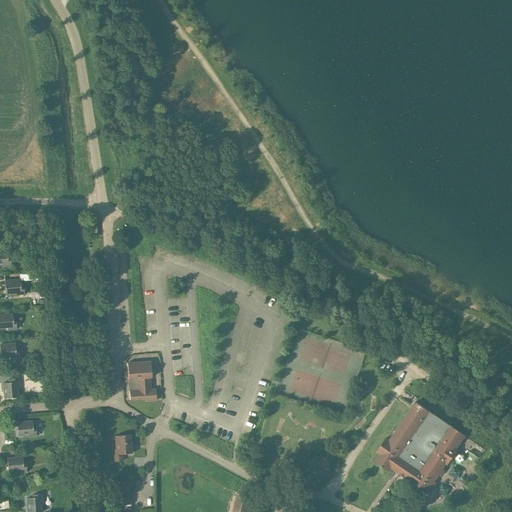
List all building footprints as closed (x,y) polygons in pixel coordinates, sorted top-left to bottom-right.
[(97,221),(89,221),(90,234),(98,233),(97,221)] [(6,250),(0,250),(0,264),(1,264),(1,266),(11,266),(10,256),(7,256),(6,250)] [(19,279),(4,280),(5,294),(14,293),(15,295),(24,294),(23,284),(20,284),(19,279)] [(12,313),(0,314),(0,327),(7,327),(7,329),(16,329),(15,319),(12,319),(12,313)] [(14,343),(0,343),(0,356),(0,358),(9,357),(10,359),(19,358),(18,348),(15,348),(14,343)] [(127,372),(123,372),(124,381),(128,380),(128,378),(137,378),(138,389),(129,390),(129,399),(145,398),(146,401),(156,400),(155,388),(150,389),(149,377),(151,377),(150,361),(127,362),(127,372)] [(9,388),(3,389),(4,398),(17,397),(16,388),(18,387),(18,378),(8,379),(9,388)] [(415,401),(389,440),(385,438),(376,452),(379,454),(374,461),(388,471),(390,467),(412,482),(410,485),(424,495),(430,486),(431,487),(435,482),(433,481),(438,474),(440,475),(443,469),(442,468),(445,463),(447,464),(457,450),(455,449),(465,435),(415,401)] [(32,420),(16,422),(17,435),(27,435),(27,437),(36,436),(35,426),(32,426),(32,420)] [(113,449),(114,461),(121,461),(121,453),(131,453),(129,434),(114,435),(115,449),(113,449)] [(6,458),(8,471),(17,470),(17,472),(26,472),(25,462),(22,462),(22,456),(6,458)] [(112,482),(114,505),(130,504),(129,481),(112,482)] [(26,498),(27,511),(40,511),(40,503),(42,503),(41,494),(32,494),(32,497),(26,498)] [(236,495),(232,511),(234,511),(244,511),(248,498),(236,495)]
